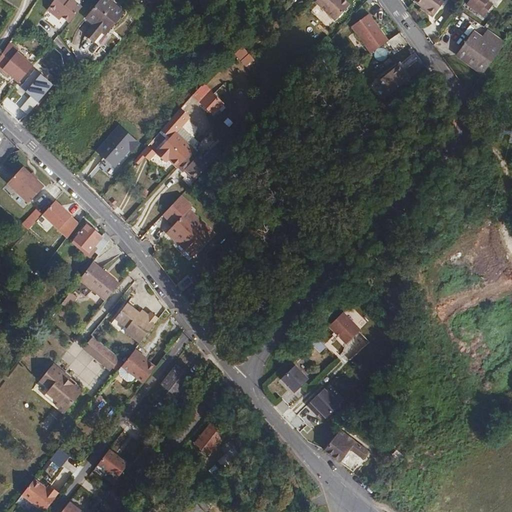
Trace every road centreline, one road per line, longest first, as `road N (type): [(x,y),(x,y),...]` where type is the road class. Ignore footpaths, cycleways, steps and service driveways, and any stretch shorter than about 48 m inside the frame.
road 1 (tertiary): [(241,380),(296,304),(466,123),(456,94),(390,0)]
road 2 (residential): [(0,116),(93,205),(241,380)]
road 3 (track): [(194,322),(52,511)]
road 4 (tertiary): [(241,380),(345,494)]
